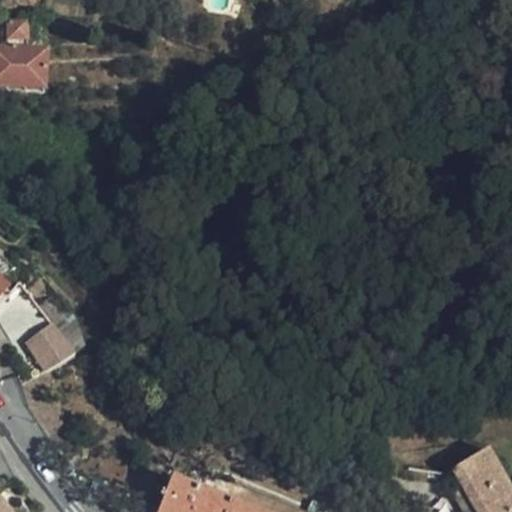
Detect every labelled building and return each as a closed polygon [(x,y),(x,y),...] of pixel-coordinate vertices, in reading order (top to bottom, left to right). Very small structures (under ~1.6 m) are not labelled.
[(28,51),(28,25),(6,24),(5,50),(0,49),(0,86),(43,89),(45,53),(28,51)] [(2,287),(14,275),(0,261),(0,297),(6,291),(2,287)] [(32,372),(49,362),(31,333),(16,343),(32,372)] [(511,511),(511,495),(488,452),(451,473),(474,511),(511,511)] [(158,511),(250,511),(171,480),(158,511)] [(0,511),(10,511),(0,499),(0,511)]
